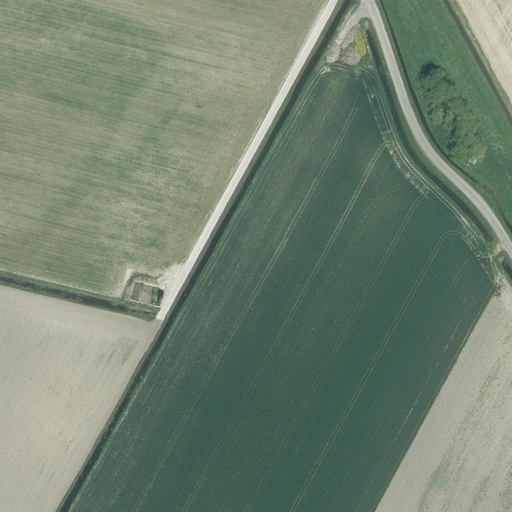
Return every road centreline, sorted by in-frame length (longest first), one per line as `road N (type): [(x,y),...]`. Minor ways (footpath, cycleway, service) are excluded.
road 1 (track): [(158,320),(333,0)]
road 2 (unclassified): [(511,253),(413,127),(368,0)]
